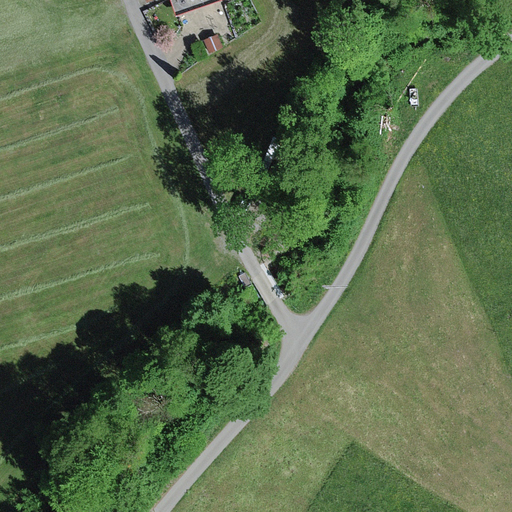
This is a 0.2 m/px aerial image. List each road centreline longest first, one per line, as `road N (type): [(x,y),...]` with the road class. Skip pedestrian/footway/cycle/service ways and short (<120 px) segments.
road 1 (track): [(511,39),(450,98),(407,158),(330,304),(164,511)]
road 2 (track): [(131,0),(241,246),(282,312),(288,362)]
